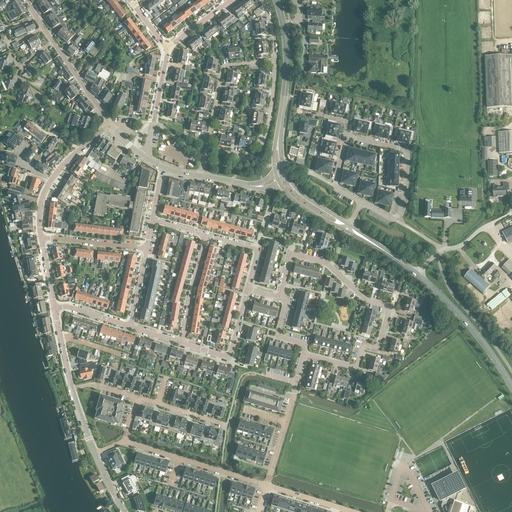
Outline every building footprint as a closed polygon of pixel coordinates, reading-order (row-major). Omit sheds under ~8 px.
[(12,21),(26,12),(19,0),(11,5),(14,10),(7,14),(12,21)] [(41,9),(48,4),(46,1),(47,0),(42,0),(37,3),(41,9)] [(160,15),(162,13),(157,7),(160,4),(156,0),(154,0),(151,3),(160,15)] [(247,9),(252,6),(248,0),(246,0),(242,3),(247,9)] [(114,10),(119,6),(115,1),(110,5),(114,10)] [(197,11),(202,7),(197,2),(192,5),(197,11)] [(54,8),(51,3),(48,4),(41,9),(44,14),(50,11),(51,13),(56,10),(55,8),(54,8)] [(160,15),(151,3),(146,6),(150,12),(153,10),(155,13),(153,15),(154,16),(150,19),(152,21),(155,18),(160,15)] [(242,13),(247,9),(242,3),(238,6),(242,13)] [(190,7),(188,5),(186,6),(188,9),(192,15),(197,11),(192,5),(190,7)] [(115,17),(117,15),(123,11),(119,6),(114,10),(116,13),(111,17),(112,18),(115,17)] [(237,17),(242,13),(238,6),(233,10),(237,17)] [(307,8),(306,16),(308,16),(307,20),(310,20),(312,20),(320,20),(320,17),(321,9),(307,8)] [(50,24),(57,19),(56,16),(58,14),(57,12),(59,11),(57,9),(56,10),(51,13),(52,15),(47,19),(50,24)] [(187,18),(192,15),(188,9),(183,12),(187,18)] [(121,19),(126,15),(123,11),(117,15),(121,19)] [(182,22),(187,18),(183,12),(178,16),(182,22)] [(228,14),(223,18),(229,26),(234,22),(232,20),(228,14)] [(178,25),(182,22),(178,16),(173,20),(178,25)] [(60,28),(64,23),(60,17),(57,19),(50,24),(53,29),(58,26),(60,28)] [(223,18),(218,21),(218,22),(220,25),(222,28),(221,28),(223,30),(224,30),(229,26),(223,18)] [(129,19),(124,23),(128,28),(133,24),(129,19)] [(173,29),(178,25),(173,20),(168,23),(173,29)] [(308,23),(307,31),(315,32),(315,34),(321,35),(322,25),(322,24),(322,21),(320,20),(312,20),(312,24),(308,23)] [(168,24),(166,21),(164,23),(166,25),(163,27),(168,33),(173,29),(168,23),(168,24)] [(259,24),(259,22),(252,22),(252,26),(254,25),(255,31),(264,30),(264,24),(259,24)] [(24,26),(24,27),(27,33),(27,34),(29,33),(35,30),(31,23),(24,26)] [(62,39),(68,33),(65,30),(67,28),(64,23),(60,28),(62,30),(57,35),(62,39)] [(18,30),(13,32),(16,37),(17,39),(23,35),(26,34),(27,33),(24,27),(24,26),(23,24),(17,27),(18,30)] [(131,33),(137,29),(133,24),(128,28),(131,33)] [(214,28),(212,25),(207,29),(212,36),(217,32),(217,33),(220,31),(216,26),(214,28)] [(135,37),(140,33),(137,29),(131,33),(135,37)] [(202,37),(205,41),(209,46),(211,45),(208,40),(211,38),(210,38),(212,36),(207,29),(202,33),(204,36),(202,37)] [(254,40),(261,39),(261,36),(265,35),(264,30),(255,31),(256,36),(254,37),(254,40)] [(71,35),(68,33),(62,39),(67,44),(75,34),(74,33),(71,35)] [(138,42),(144,38),(140,33),(135,37),(138,42)] [(39,41),(38,40),(36,36),(27,41),(23,43),(24,45),(21,47),(23,50),(25,49),(26,49),(25,48),(28,46),(29,47),(30,47),(30,46),(39,41)] [(203,43),(198,36),(193,40),(198,47),(200,45),(200,46),(203,44),(206,48),(207,48),(208,50),(209,50),(211,53),(212,52),(211,49),(209,46),(205,41),(203,43)] [(142,47),(147,42),(144,38),(138,42),(142,47)] [(196,49),(198,47),(193,40),(188,44),(186,45),(188,48),(190,47),(192,50),(195,48),(196,49)] [(29,52),(41,45),(39,41),(30,46),(30,47),(29,47),(28,46),(25,48),(26,49),(25,49),(27,51),(28,50),(29,52)] [(262,44),(261,41),(254,42),(255,45),(257,45),(257,50),(267,49),(266,43),(262,44)] [(89,54),(95,46),(90,42),(84,50),(89,54)] [(146,51),(151,47),(147,42),(142,47),(146,51)] [(103,44),(101,43),(100,44),(97,48),(95,46),(89,54),(94,57),(103,46),(102,46),(103,44)] [(73,56),(78,51),(73,47),(74,46),(72,45),(67,51),(71,54),(70,55),(72,56),(73,56)] [(234,59),(240,58),(240,54),(243,53),(242,46),(238,47),(239,49),(233,49),(234,59)] [(229,60),(234,59),(233,49),(233,47),(227,48),(224,49),(225,56),(228,55),(229,60)] [(260,59),(264,58),(263,55),(268,55),(267,49),(257,50),(258,56),(256,56),(257,59),(260,59)] [(188,54),(189,51),(183,50),(182,53),(179,52),(178,58),(187,60),(187,57),(186,57),(187,53),(188,54)] [(485,56),(487,108),(511,107),(511,55),(507,55),(507,50),(501,50),(501,56),(485,56)] [(40,63),(49,56),(46,52),(40,57),(41,59),(39,61),(40,63)] [(12,62),(9,55),(1,59),(0,59),(0,66),(2,70),(8,67),(9,68),(15,66),(13,62),(12,62)] [(155,65),(156,56),(151,55),(150,58),(148,57),(147,63),(155,65)] [(45,65),(52,60),(49,56),(40,63),(42,65),(44,63),(45,65)] [(217,67),(218,61),(213,60),(214,57),(207,56),(206,59),(208,59),(207,65),(217,67)] [(324,67),(325,63),(325,57),(309,56),(308,73),(323,74),(323,66),(324,67)] [(59,57),(54,60),(58,66),(63,62),(59,57)] [(63,62),(58,66),(59,67),(60,68),(61,70),(61,71),(58,72),(59,74),(60,75),(61,74),(63,73),(62,73),(68,69),(66,67),(65,65),(64,64),(63,62)] [(98,74),(103,64),(101,63),(98,63),(94,72),(98,74)] [(216,72),(217,67),(207,65),(206,70),(204,70),(204,73),(211,74),(211,72),(216,72)] [(110,74),(106,72),(107,70),(104,68),(101,74),(99,73),(98,77),(105,81),(108,78),(110,74)] [(61,74),(62,75),(63,74),(64,75),(64,76),(64,77),(65,76),(68,80),(68,81),(69,80),(73,77),(70,72),(68,69),(62,73),(63,73),(61,74)] [(186,72),(184,72),(184,71),(176,70),(175,76),(183,78),(185,78),(186,72)] [(239,74),(240,71),(233,70),(232,73),(228,72),(227,78),(236,80),(238,74),(239,74)] [(119,80),(120,77),(122,74),(115,71),(113,77),(117,79),(115,84),(117,85),(118,82),(119,80)] [(93,84),(95,80),(97,76),(88,72),(84,79),(93,84)] [(267,82),(268,76),(264,75),(264,73),(261,72),(257,72),(257,75),(258,75),(258,81),(267,82)] [(18,82),(15,75),(10,77),(3,80),(8,89),(14,86),(15,89),(21,86),(19,81),(18,82)] [(213,86),(214,80),(210,79),(210,76),(203,75),(203,78),(204,79),(203,84),(213,86)] [(187,87),(188,85),(182,84),(183,78),(175,76),(174,82),(176,83),(176,85),(187,87)] [(56,91),(61,83),(60,82),(62,79),(59,77),(51,88),(56,91)] [(102,88),(105,82),(104,82),(97,78),(93,86),(93,85),(90,91),(96,97),(102,90),(103,88),(102,88)] [(237,89),(237,85),(235,85),(236,80),(227,78),(226,84),(230,84),(230,87),(237,89)] [(131,90),(133,83),(125,82),(125,81),(122,80),(121,83),(122,83),(122,84),(124,85),(123,89),(131,90)] [(267,82),(258,81),(255,80),(254,86),(255,86),(255,89),(262,90),(262,87),(266,88),(267,82)] [(212,92),(213,86),(203,84),(202,90),(201,89),(200,92),(207,94),(207,91),(212,92)] [(187,90),(187,87),(176,85),(176,88),(172,88),(171,94),(180,95),(181,89),(187,90)] [(68,96),(76,90),(73,86),(65,92),(68,96)] [(32,96),(28,89),(21,93),(17,95),(22,104),(28,101),(29,102),(34,100),(32,96)] [(106,104),(113,94),(106,89),(99,99),(106,104)] [(236,94),(236,91),(229,89),(229,92),(224,91),(223,97),(233,99),(234,93),(236,94)] [(71,100),(79,94),(76,90),(68,96),(71,100)] [(265,101),(265,96),(261,95),(261,92),(254,91),(254,94),(256,94),(255,100),(265,101)] [(118,92),(117,96),(121,98),(125,100),(129,93),(126,92),(124,95),(123,94),(118,92)] [(301,98),(300,100),(313,102),(315,93),(306,92),(306,95),(301,94),(301,98),(300,97),(300,98),(301,98)] [(209,105),(210,99),(206,98),(206,96),(200,94),(199,97),(201,98),(200,103),(209,105)] [(83,95),(77,100),(82,106),(88,101),(87,99),(86,99),(83,95)] [(117,96),(113,105),(117,107),(121,98),(117,96)] [(233,108),(234,105),(232,104),(233,99),(223,97),(222,103),(227,104),(226,106),(233,108)] [(121,98),(117,107),(121,109),(125,100),(121,98)] [(264,107),(265,101),(255,100),(254,105),(252,105),(252,108),(259,109),(259,106),(264,107)] [(300,102),(299,106),(303,107),(303,110),(312,112),(313,102),(300,100),(300,102),(299,102),(300,102)] [(88,101),(82,106),(85,110),(84,111),(88,115),(90,113),(94,110),(94,109),(90,104),(89,103),(90,102),(88,101)] [(331,101),(329,107),(332,108),(331,113),(334,114),(335,115),(335,114),(337,115),(340,103),(331,101)] [(340,103),(337,115),(339,115),(339,116),(340,115),(343,116),(345,111),(347,111),(349,105),(346,104),(346,102),(340,101),(340,103)] [(208,111),(209,105),(200,103),(199,109),(197,108),(196,111),(203,113),(204,110),(208,111)] [(146,109),(137,107),(130,106),(128,114),(132,115),(133,109),(136,110),(136,112),(139,113),(139,115),(144,116),(146,109)] [(232,113),(233,110),(226,108),(225,111),(221,110),(219,116),(229,118),(230,112),(232,113)] [(262,121),(263,115),(258,114),(259,111),(252,110),(251,113),(253,114),(252,119),(262,121)] [(83,118),(75,116),(75,115),(71,113),(68,122),(72,124),(71,126),(80,128),(80,129),(88,132),(91,121),(83,118)] [(229,127),(230,124),(228,123),(229,118),(219,116),(218,122),(223,123),(222,126),(229,127)] [(354,118),(352,127),(353,126),(355,126),(354,132),(357,133),(358,133),(360,133),(363,120),(354,118)] [(195,132),(197,123),(192,122),(192,120),(189,119),(187,126),(190,127),(189,131),(195,132)] [(261,126),(262,121),(252,119),(251,125),(250,124),(249,128),(256,129),(257,126),(261,126)] [(299,126),(299,130),(300,130),(299,133),(306,134),(307,126),(309,126),(309,127),(314,128),(315,128),(315,127),(317,121),(316,120),(307,119),(307,123),(301,122),(300,126),(299,126)] [(327,123),(326,129),(327,129),(328,129),(339,131),(339,130),(340,130),(340,129),(339,129),(340,126),(335,124),(335,122),(337,122),(328,120),(327,123)] [(363,120),(360,133),(362,134),(366,135),(367,129),(370,130),(370,131),(372,122),(363,120)] [(375,123),(373,132),(373,131),(375,131),(376,131),(375,137),(376,137),(378,138),(379,138),(381,138),(384,126),(384,125),(385,122),(379,121),(378,124),(376,123),(375,123)] [(205,129),(206,123),(203,122),(203,124),(197,123),(195,132),(201,133),(202,129),(205,129)] [(20,133),(25,137),(26,136),(33,126),(29,123),(24,130),(26,132),(24,134),(21,131),(23,128),(19,125),(17,127),(16,126),(15,128),(16,129),(15,130),(20,133)] [(32,137),(38,130),(33,126),(26,136),(28,137),(30,135),(32,137)] [(384,126),(381,138),(383,139),(387,140),(388,134),(391,135),(390,136),(391,136),(393,127),(390,127),(389,128),(384,126)] [(326,135),(325,138),(331,139),(332,137),(337,138),(338,135),(339,134),(338,134),(339,131),(328,129),(327,129),(326,135)] [(396,129),(394,137),(395,136),(397,136),(396,142),(399,143),(400,143),(402,143),(405,130),(399,129),(399,130),(396,129)] [(35,142),(42,133),(38,130),(32,137),(34,138),(32,141),(35,142)] [(405,130),(402,143),(404,144),(408,145),(409,139),(412,139),(411,141),(412,141),(412,140),(415,140),(416,133),(414,132),(405,130)] [(500,153),(511,153),(511,131),(499,132),(500,153)] [(14,133),(10,139),(18,145),(19,146),(23,141),(23,140),(25,138),(19,133),(18,134),(17,136),(14,133)] [(41,143),(46,136),(42,133),(35,142),(37,144),(39,142),(41,143)] [(225,147),(226,137),(221,136),(221,135),(218,134),(217,142),(219,143),(219,146),(225,147)] [(244,148),(246,138),(241,137),(241,135),(238,135),(237,142),(239,142),(239,147),(244,148)] [(55,147),(58,141),(50,136),(46,141),(48,143),(55,147)] [(94,162),(99,165),(106,156),(112,146),(111,145),(111,144),(102,137),(92,151),(91,153),(88,157),(95,161),(94,162)] [(234,144),(235,137),(232,137),(232,139),(226,137),(225,147),(230,148),(231,144),(234,144)] [(254,146),(255,138),(252,137),(252,139),(246,138),(244,148),(250,149),(251,146),(254,146)] [(489,147),(497,147),(496,137),(488,137),(489,147)] [(13,151),(18,145),(10,139),(8,138),(4,144),(9,148),(6,151),(12,153),(13,151)] [(324,138),(322,147),(335,150),(335,148),(335,147),(336,144),(330,142),(331,140),(331,139),(325,138),(324,138)] [(38,147),(32,143),(31,145),(33,146),(31,150),(31,151),(24,159),(30,164),(33,159),(36,161),(38,158),(39,156),(37,155),(37,154),(35,152),(37,150),(36,149),(38,147)] [(51,154),(55,147),(48,143),(45,150),(51,154)] [(115,162),(122,152),(112,146),(106,156),(115,162)] [(322,147),(319,156),(328,158),(327,157),(327,155),(333,156),(334,153),(334,152),(334,151),(335,150),(322,147)] [(291,148),(289,154),(303,158),(306,149),(299,148),(299,150),(291,148)] [(346,157),(344,162),(346,162),(347,161),(372,167),(372,168),(374,169),(375,164),(373,163),(374,162),(375,162),(377,157),(375,157),(375,155),(370,154),(370,153),(367,153),(357,151),(358,150),(355,150),(354,150),(349,149),(349,151),(347,151),(346,155),(348,156),(347,157),(346,157)] [(51,156),(49,154),(46,153),(45,154),(55,164),(58,161),(53,155),(51,156)] [(17,157),(5,154),(4,162),(7,163),(6,166),(15,168),(16,164),(17,157)] [(51,168),(55,164),(45,154),(43,155),(47,160),(45,161),(51,168)] [(503,164),(508,164),(508,159),(511,158),(511,154),(508,155),(508,157),(502,157),(503,164)] [(75,165),(82,170),(85,165),(92,169),(92,168),(97,172),(101,166),(99,165),(94,162),(95,161),(88,157),(86,160),(81,156),(80,158),(79,160),(77,162),(75,165)] [(126,167),(130,159),(125,156),(120,164),(126,167)] [(317,158),(316,163),(318,163),(316,171),(321,173),(323,174),(324,174),(324,173),(329,175),(330,168),(331,166),(333,167),(334,162),(332,162),(331,163),(319,160),(319,159),(317,158)] [(131,170),(136,163),(130,159),(126,167),(131,170)] [(498,177),(498,161),(489,161),(489,177),(498,177)] [(38,163),(35,167),(35,168),(35,167),(36,168),(43,174),(45,173),(48,169),(47,168),(48,167),(44,163),(43,165),(39,162),(38,163)] [(80,177),(84,171),(82,170),(75,165),(70,171),(78,176),(80,177)] [(151,182),(154,173),(141,167),(137,176),(141,178),(140,180),(139,182),(138,188),(148,190),(149,191),(150,184),(149,184),(149,181),(151,182)] [(7,177),(10,178),(17,180),(20,170),(13,168),(13,170),(10,169),(7,177)] [(342,177),(341,183),(346,185),(349,185),(354,186),(356,178),(358,179),(358,177),(359,174),(357,173),(357,175),(344,172),(344,170),(342,170),(341,175),(343,175),(342,177)] [(131,187),(137,172),(135,171),(129,186),(131,187)] [(78,186),(79,185),(77,183),(78,180),(69,174),(66,179),(78,186)] [(19,187),(16,186),(17,180),(10,178),(8,184),(11,185),(10,187),(6,186),(6,189),(18,192),(19,187)] [(38,187),(40,181),(33,179),(31,185),(38,187)] [(77,188),(78,186),(66,179),(63,184),(73,190),(75,187),(77,188)] [(184,199),(187,182),(169,179),(168,183),(169,183),(168,188),(167,188),(166,191),(167,191),(166,196),(179,199),(179,198),(184,199)] [(360,185),(358,194),(364,195),(363,195),(364,195),(366,196),(372,197),(373,189),(375,189),(376,184),(375,184),(374,185),(361,182),(362,181),(360,180),(358,185),(360,185)] [(501,197),(507,197),(507,189),(510,189),(510,183),(504,184),(504,188),(500,188),(501,197)] [(63,184),(60,188),(72,196),(73,194),(75,191),(73,190),(63,184)] [(36,193),(38,187),(31,185),(29,191),(36,193)] [(71,197),(72,196),(60,188),(57,193),(67,199),(69,196),(71,197)] [(144,211),(148,190),(138,188),(134,207),(132,206),(133,204),(130,203),(131,197),(117,194),(117,196),(113,195),(113,197),(97,193),(94,215),(104,217),(107,202),(109,203),(108,206),(132,210),(132,212),(133,212),(133,213),(129,236),(133,237),(133,238),(140,238),(144,217),(141,217),(141,215),(142,211),(144,211)] [(14,204),(23,202),(21,194),(9,190),(7,198),(13,199),(14,204)] [(222,199),(223,191),(218,190),(217,194),(214,193),(212,199),(216,200),(216,197),(222,199)] [(378,195),(376,203),(381,204),(381,205),(384,206),(384,205),(389,206),(391,200),(391,198),(393,199),(394,194),(392,193),(392,194),(379,191),(379,190),(377,190),(376,195),(378,195)] [(460,201),(471,202),(472,190),(468,190),(468,197),(464,197),(464,190),(460,190),(460,201)] [(229,208),(230,202),(227,201),(229,193),(223,191),(222,199),(221,202),(227,203),(226,207),(229,208)] [(67,199),(57,193),(53,199),(52,198),(51,202),(57,202),(58,200),(66,205),(68,203),(65,202),(67,199)] [(239,203),(241,196),(235,194),(233,203),(233,204),(238,205),(239,203)] [(250,208),(251,202),(246,201),(247,197),(241,196),(239,203),(245,204),(244,207),(250,208)] [(261,208),(263,201),(257,199),(255,206),(254,206),(253,210),(256,210),(257,207),(261,208)] [(12,204),(13,212),(30,209),(29,201),(23,202),(14,204),(12,204)] [(431,204),(425,203),(425,217),(451,218),(452,210),(446,210),(446,212),(431,212),(431,204)] [(180,218),(182,211),(182,208),(180,207),(179,210),(176,209),(174,217),(180,218)] [(20,212),(11,214),(13,222),(16,222),(18,222),(20,222),(23,222),(21,213),(21,212),(20,212)] [(22,213),(21,213),(23,222),(23,223),(30,222),(30,218),(33,218),(32,218),(32,213),(30,212),(22,213)] [(278,228),(280,220),(277,219),(277,217),(274,216),(272,227),(278,228)] [(23,223),(22,223),(23,231),(33,230),(32,222),(33,222),(33,218),(30,218),(30,222),(23,223)] [(284,230),(287,219),(284,218),(284,221),(280,220),(278,228),(284,230)] [(67,223),(65,223),(55,222),(49,221),(48,229),(62,230),(62,229),(67,229),(67,223)] [(297,235),(299,226),(296,225),(296,223),(293,222),(291,233),(297,235)] [(303,236),(306,225),(303,225),(303,227),(299,226),(297,235),(303,236)] [(511,227),(503,232),(508,243),(511,241),(511,227)] [(328,242),(330,236),(319,233),(318,236),(320,237),(320,240),(328,242)] [(27,234),(21,235),(22,241),(23,245),(26,244),(35,243),(34,236),(27,238),(27,234)] [(174,241),(172,240),(172,237),(163,235),(161,240),(168,242),(173,243),(176,244),(178,237),(175,236),(174,241)] [(326,249),(328,242),(320,240),(319,244),(316,243),(315,249),(323,251),(323,248),(326,249)] [(277,250),(279,244),(270,242),(269,248),(277,250)] [(26,244),(23,245),(24,254),(30,253),(30,250),(36,249),(35,243),(26,244)] [(171,254),(171,252),(168,252),(169,248),(160,246),(158,251),(165,253),(168,253),(171,254)] [(275,256),(277,250),(269,248),(267,254),(275,256)] [(165,261),(166,259),(164,258),(165,253),(158,251),(157,257),(158,257),(158,259),(165,261)] [(274,262),(275,256),(267,254),(266,260),(274,262)] [(27,259),(26,259),(29,273),(37,272),(36,266),(37,266),(36,263),(35,258),(35,257),(34,257),(34,258),(33,258),(32,255),(27,256),(27,259)] [(349,263),(350,259),(343,257),(340,266),(344,267),(343,269),(347,270),(349,263)] [(239,260),(237,259),(234,258),(233,261),(238,262),(237,265),(244,267),(246,262),(239,260)] [(272,268),(274,262),(266,260),(264,266),(272,268)] [(509,275),(511,271),(511,262),(509,260),(502,268),(509,275)] [(356,265),(349,263),(347,270),(346,272),(350,272),(349,274),(353,275),(356,265)] [(480,275),(479,277),(484,281),(494,271),(495,272),(497,270),(496,269),(497,267),(492,263),(480,275)] [(299,275),(301,267),(295,265),(293,273),(299,275)] [(271,274),(272,268),(264,266),(262,271),(271,274)] [(368,282),(370,274),(367,273),(368,270),(365,269),(362,280),(368,282)] [(317,279),(319,271),(313,270),(311,278),(317,279)] [(471,270),(464,277),(483,294),(490,286),(484,281),(479,277),(471,270)] [(269,279),(271,274),(262,271),(261,277),(269,279)] [(375,284),(377,273),(375,272),(374,275),(370,274),(368,282),(375,284)] [(333,282),(334,280),(330,279),(331,277),(327,276),(324,287),(331,289),(333,282)] [(268,285),(269,279),(261,277),(259,283),(268,285)] [(386,292),(389,283),(385,282),(386,280),(383,279),(380,290),(386,292)] [(238,290),(239,284),(233,282),(231,282),(228,281),(227,284),(232,285),(231,288),(238,290)] [(339,288),(340,286),(336,285),(337,283),(333,282),(331,289),(330,293),(337,294),(339,287),(339,288)] [(393,293),(396,283),(393,282),(392,284),(389,283),(386,292),(393,293)] [(42,293),(40,287),(41,287),(40,284),(30,287),(30,290),(32,290),(33,295),(42,293)] [(344,297),(346,291),(342,290),(343,288),(339,288),(339,287),(337,294),(336,298),(344,300),(344,297)] [(86,302),(91,304),(95,292),(93,291),(91,297),(88,295),(86,302)] [(308,301),(309,295),(301,292),(299,298),(308,301)] [(43,297),(42,293),(33,295),(34,299),(35,302),(44,300),(44,297),(43,297)] [(258,313),(260,305),(256,304),(258,299),(255,298),(252,312),(258,313)] [(306,306),(308,301),(299,298),(298,304),(306,306)] [(416,308),(417,304),(418,302),(408,299),(406,305),(414,307),(416,308)] [(36,310),(45,308),(44,303),(45,303),(44,300),(35,302),(36,305),(35,305),(36,310)] [(264,315),(266,307),(263,306),(264,301),(261,300),(260,305),(258,313),(264,315)] [(276,318),(278,310),(274,309),(275,304),(273,303),(272,308),(269,316),(276,318)] [(305,312),(306,306),(298,304),(296,310),(305,312)] [(415,314),(415,311),(413,311),(414,307),(406,305),(404,311),(415,314)] [(380,316),(381,313),(376,312),(368,310),(368,309),(361,307),(360,311),(367,312),(366,316),(375,318),(375,314),(380,316)] [(47,313),(45,308),(36,310),(38,315),(41,315),(42,317),(48,316),(48,313),(47,313)] [(303,318),(305,312),(296,310),(295,316),(303,318)] [(43,327),(50,326),(48,319),(49,319),(48,316),(42,317),(43,320),(41,320),(43,327)] [(302,324),(303,318),(295,316),(293,322),(302,324)] [(77,327),(80,320),(74,318),(71,325),(77,327)] [(405,321),(403,327),(411,329),(415,330),(416,327),(415,327),(415,326),(415,324),(421,326),(422,322),(422,321),(416,319),(414,318),(413,323),(405,321)] [(217,320),(214,319),(212,319),(211,322),(217,324),(217,322),(222,324),(221,327),(228,329),(229,323),(217,320)] [(83,329),(85,322),(80,320),(77,327),(76,331),(75,334),(77,335),(78,331),(79,331),(80,328),(83,329)] [(176,329),(177,323),(170,322),(168,322),(167,324),(169,324),(169,327),(168,327),(168,331),(172,332),(173,328),(176,329)] [(300,330),(302,324),(293,322),(292,328),(300,330)] [(95,333),(96,330),(97,326),(91,324),(89,331),(95,333)] [(51,333),(50,326),(43,327),(44,334),(45,334),(46,337),(52,335),(52,333),(51,333)] [(376,333),(376,331),(371,330),(363,328),(363,327),(356,326),(355,329),(359,330),(362,331),(362,334),(370,336),(371,332),(376,333)] [(412,336),(413,334),(410,333),(411,329),(403,327),(401,333),(412,336)] [(256,336),(257,331),(257,330),(249,328),(247,334),(256,336)] [(254,342),(256,336),(247,334),(246,340),(254,342)] [(52,342),(51,337),(43,339),(44,345),(45,344),(48,356),(56,354),(53,342),(52,342)] [(319,346),(321,338),(315,337),(313,345),(319,346)] [(144,348),(146,341),(140,340),(138,347),(144,348)] [(392,340),(390,346),(398,349),(401,349),(402,343),(392,340)] [(150,350),(152,343),(146,341),(144,348),(143,350),(146,351),(146,349),(150,350)] [(273,356),(275,348),(271,347),(272,342),(270,341),(266,355),(266,354),(264,361),(267,362),(269,355),(273,356)] [(348,354),(351,346),(345,344),(342,353),(348,354)] [(159,356),(162,346),(156,345),(154,351),(154,352),(157,353),(156,355),(159,356)] [(284,359),(286,351),(283,350),(284,345),(282,345),(280,349),(278,358),(284,359)] [(165,355),(167,348),(162,346),(159,356),(161,356),(162,354),(165,355)] [(290,361),(292,353),(289,352),(290,347),(288,346),(286,351),(284,359),(290,361)] [(402,361),(403,358),(402,358),(402,355),(399,355),(400,353),(397,352),(398,349),(390,346),(389,353),(396,355),(395,359),(402,361)] [(256,355),(257,349),(249,347),(248,353),(256,355)] [(79,350),(79,352),(78,351),(77,355),(77,356),(77,357),(80,358),(80,361),(80,365),(87,363),(86,360),(89,353),(79,350)] [(175,359),(177,351),(172,350),(169,359),(172,360),(175,361),(175,359)] [(181,360),(183,353),(177,351),(175,359),(175,361),(177,361),(178,359),(181,360)] [(254,361),(256,355),(248,353),(246,359),(254,361)] [(190,367),(193,358),(187,356),(184,365),(190,367)] [(196,367),(198,360),(193,358),(190,367),(192,368),(193,366),(196,367)] [(378,366),(380,367),(382,360),(371,358),(370,364),(378,366)] [(253,367),(254,361),(246,359),(244,365),(253,367)] [(86,365),(87,369),(83,370),(83,372),(80,372),(80,375),(80,376),(81,376),(81,378),(85,377),(85,379),(89,378),(89,376),(92,376),(91,370),(96,369),(95,363),(86,365)] [(376,372),(376,373),(379,374),(379,373),(380,370),(377,370),(378,366),(370,364),(368,370),(376,372)] [(318,373),(320,367),(312,365),(310,371),(318,373)] [(107,379),(111,367),(106,366),(105,367),(101,366),(97,379),(102,381),(103,377),(107,379)] [(115,385),(116,381),(119,371),(118,373),(115,372),(115,370),(111,369),(111,368),(111,367),(107,379),(112,380),(110,383),(115,385)] [(222,377),(224,368),(219,367),(216,375),(222,377)] [(228,377),(230,370),(224,368),(222,377),(224,378),(224,376),(228,377)] [(125,384),(128,374),(127,374),(127,376),(123,375),(124,373),(119,371),(116,381),(120,383),(119,386),(124,387),(125,384)] [(133,387),(136,377),(135,378),(132,377),(132,375),(128,374),(125,384),(129,385),(128,389),(132,390),(133,387)] [(136,377),(133,387),(137,388),(136,391),(141,393),(142,389),(145,378),(144,381),(140,380),(141,378),(136,377)] [(340,387),(342,378),(336,377),(333,387),(336,388),(336,386),(340,387)] [(145,378),(142,389),(146,391),(145,394),(149,395),(153,384),(149,383),(150,380),(145,378)] [(349,396),(351,389),(346,388),(348,380),(342,378),(340,387),(343,388),(343,390),(346,391),(343,399),(348,400),(348,399),(349,396)] [(314,390),(315,384),(307,382),(306,388),(314,390)] [(363,393),(365,384),(357,382),(354,393),(358,394),(358,391),(363,393)] [(258,387),(277,393),(278,390),(259,384),(258,387)] [(180,401),(183,391),(178,390),(178,391),(174,390),(172,394),(171,394),(170,397),(171,398),(170,402),(175,403),(176,400),(180,401)] [(283,402),(283,401),(246,390),(243,402),(244,402),(244,401),(247,402),(247,403),(251,404),(252,403),(254,404),(254,405),(258,406),(259,405),(261,406),(261,407),(265,408),(265,407),(268,408),(268,409),(272,411),(272,409),(275,410),(274,411),(279,413),(282,401),(283,402)] [(183,391),(180,401),(184,402),(183,406),(188,407),(189,404),(192,394),(191,394),(191,395),(187,394),(188,393),(183,391)] [(192,394),(189,404),(193,405),(192,408),(196,410),(197,406),(200,397),(200,396),(199,398),(196,397),(196,395),(192,394)] [(111,422),(118,425),(122,413),(118,412),(119,410),(121,411),(122,406),(121,406),(122,403),(102,396),(101,400),(100,399),(97,408),(99,408),(96,415),(98,416),(97,420),(111,424),(111,422)] [(200,397),(197,406),(201,408),(200,411),(205,413),(206,409),(209,399),(208,401),(204,400),(205,398),(200,397)] [(209,399),(206,409),(210,410),(209,414),(213,415),(214,412),(218,402),(217,402),(217,403),(213,402),(214,401),(209,399)] [(218,402),(214,412),(219,413),(217,416),(222,418),(227,403),(222,401),(222,403),(218,402)] [(138,419),(144,421),(147,409),(142,407),(139,415),(136,414),(135,420),(138,421),(138,419)] [(153,411),(147,409),(144,421),(149,422),(149,425),(152,426),(154,420),(151,419),(153,411)] [(154,420),(152,426),(160,428),(164,415),(159,414),(157,420),(154,420)] [(171,425),(168,424),(170,417),(164,415),(160,428),(169,431),(171,425)] [(66,417),(60,418),(65,436),(71,435),(66,417)] [(174,426),(171,425),(169,431),(178,434),(182,420),(176,418),(174,426)] [(178,434),(186,436),(188,430),(185,429),(187,422),(182,420),(178,434)] [(237,430),(243,432),(246,422),(240,421),(237,430)] [(251,424),(246,422),(243,432),(248,434),(251,424)] [(188,430),(186,436),(189,437),(190,436),(195,437),(194,439),(195,439),(199,426),(193,424),(191,431),(188,430)] [(254,435),(257,426),(251,424),(248,434),(254,435)] [(195,439),(203,442),(205,436),(205,435),(202,435),(204,428),(199,426),(195,439)] [(254,435),(259,437),(262,427),(257,426),(254,435)] [(262,427),(259,437),(264,439),(267,429),(262,427)] [(205,436),(203,442),(212,444),(216,430),(211,429),(208,436),(205,436)] [(267,429),(264,439),(270,441),(273,431),(267,429)] [(222,432),(216,430),(212,444),(221,447),(222,441),(219,440),(222,432)] [(73,442),(67,444),(72,463),(79,462),(73,442)] [(241,457),(244,448),(238,446),(235,456),(241,457)] [(249,449),(244,448),(241,457),(246,459),(249,449)] [(255,451),(249,449),(246,459),(252,461),(255,451)] [(108,458),(110,462),(111,465),(113,469),(114,469),(113,469),(114,469),(114,470),(118,468),(118,467),(119,466),(120,466),(121,466),(121,465),(124,463),(122,459),(119,461),(117,457),(120,455),(118,450),(112,452),(114,455),(108,458)] [(255,451),(252,461),(257,463),(257,462),(260,453),(255,451)] [(260,453),(257,462),(263,464),(266,454),(260,453)] [(134,463),(139,465),(142,455),(137,454),(134,463)] [(145,467),(148,457),(142,455),(139,465),(145,467)] [(145,467),(150,468),(153,459),(148,457),(145,467)] [(153,459),(150,468),(155,470),(158,460),(153,459)] [(160,472),(163,462),(158,460),(155,470),(160,472)] [(163,462),(160,472),(165,473),(168,464),(163,462)] [(188,480),(191,471),(186,469),(183,479),(188,480)] [(191,471),(188,480),(193,482),(196,472),(191,470),(191,471)] [(198,483),(201,474),(196,472),(193,482),(198,483)] [(453,475),(434,485),(442,501),(442,502),(442,503),(442,504),(444,507),(442,508),(443,511),(470,511),(471,511),(472,507),(456,502),(457,498),(456,496),(461,493),(460,491),(466,488),(465,487),(465,488),(458,474),(459,474),(458,473),(453,476),(453,475)] [(203,485),(206,475),(201,474),(198,483),(203,485)] [(103,490),(98,481),(99,481),(96,475),(90,478),(94,487),(96,486),(99,492),(103,490)] [(128,475),(121,479),(121,480),(126,489),(125,490),(126,491),(128,494),(128,495),(131,493),(131,494),(138,490),(136,487),(137,486),(136,486),(135,483),(138,482),(138,481),(136,477),(132,476),(129,477),(128,475)] [(206,475),(203,485),(209,487),(212,477),(206,475)] [(217,479),(212,477),(209,487),(214,488),(217,479)] [(235,495),(238,485),(233,483),(230,493),(235,495)] [(244,487),(238,485),(235,495),(241,497),(244,487)] [(244,487),(241,497),(246,498),(249,489),(249,488),(244,487)] [(255,490),(249,489),(246,498),(252,500),(255,490)] [(140,495),(133,499),(137,506),(137,511),(145,510),(144,511),(145,511),(144,503),(140,495)] [(159,506),(162,497),(157,495),(154,505),(159,506)] [(165,508),(168,499),(162,497),(159,506),(159,507),(165,508)] [(274,497),(271,507),(276,509),(280,498),(280,499),(280,498),(277,497),(277,498),(274,497)] [(280,498),(276,509),(282,510),(285,500),(280,499),(280,498)] [(165,508),(170,510),(173,500),(168,499),(165,508)] [(173,500),(170,510),(176,511),(179,502),(173,500)] [(285,500),(282,510),(287,511),(291,502),(285,500),(286,500),(285,500)] [(176,511),(181,511),(184,504),(179,502),(176,511)] [(291,502),(287,511),(293,511),(297,503),(296,503),(296,504),(291,502)] [(297,503),(293,511),(299,511),(302,505),(297,504),(297,503)]
